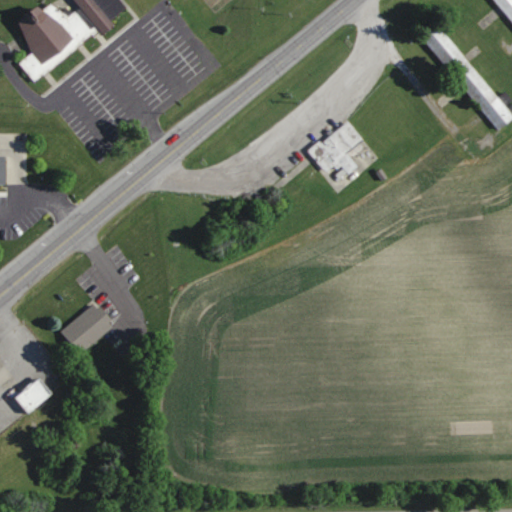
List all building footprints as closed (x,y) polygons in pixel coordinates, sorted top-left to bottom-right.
[(35,81),(101,32),(103,35),(117,24),(112,18),(127,7),(121,0),(74,0),(79,6),(72,12),(67,5),(59,11),(50,0),(47,0),(16,23),(36,51),(21,62),(35,81)] [(511,0),(496,0),(511,20),(511,0)] [(498,98),(439,21),(423,33),(497,131),(511,119),(511,103),(504,93),(498,98)] [(348,152),(364,139),(349,120),(310,151),(336,184),(359,166),(348,152)] [(113,324),(92,303),(62,334),(83,354),(113,324)] [(16,397),(29,413),(53,394),(40,378),(16,397)]
